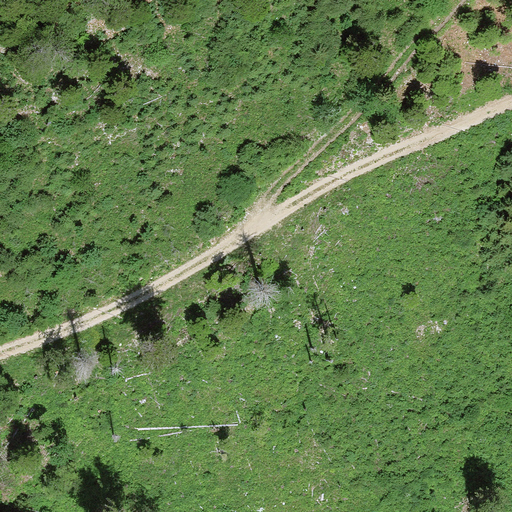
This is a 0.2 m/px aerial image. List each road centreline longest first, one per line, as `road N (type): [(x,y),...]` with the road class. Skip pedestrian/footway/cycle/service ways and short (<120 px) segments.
road 1 (track): [(0,357),(159,289),(373,166),(511,107)]
road 2 (track): [(258,228),(286,177),(460,0)]
